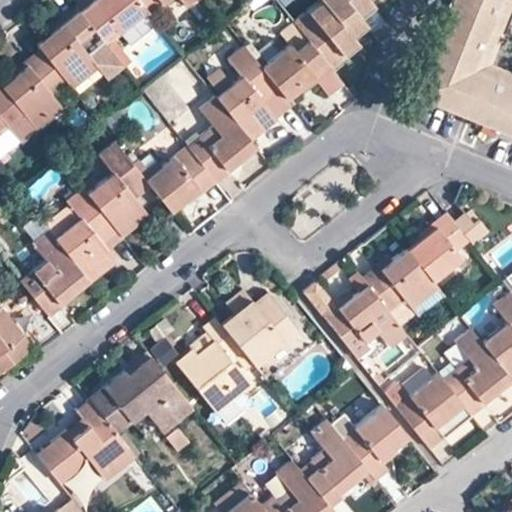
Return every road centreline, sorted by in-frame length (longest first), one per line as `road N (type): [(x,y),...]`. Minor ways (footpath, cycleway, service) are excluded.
road 1 (residential): [(247,210),(0,420)]
road 2 (residential): [(247,210),(297,264),(430,157)]
road 3 (residential): [(430,157),(357,120),(247,210)]
